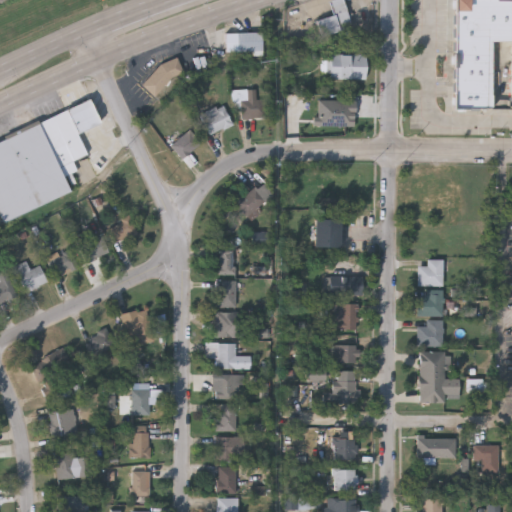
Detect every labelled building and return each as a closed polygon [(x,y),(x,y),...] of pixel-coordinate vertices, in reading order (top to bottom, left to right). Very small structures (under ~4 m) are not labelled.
[(320,19),(335,15),(331,0),(346,0),(353,27),(325,35),(320,19)] [(511,0),(453,0),(453,107),(491,107),(491,41),(511,41),(511,109),(511,0)] [(263,50),(227,50),(227,31),(263,31),(263,50)] [(367,54),(367,77),(330,77),(330,54),(367,54)] [(144,83),(172,55),(184,66),(156,95),(144,83)] [(268,116),(242,117),(242,107),(235,107),(234,88),(257,87),(258,98),(267,98),(268,116)] [(357,124),(318,124),(318,98),(357,98),(357,124)] [(233,123),(210,133),(202,112),(225,103),(233,123)] [(0,214),(0,139),(65,109),(84,151),(72,157),(77,168),(64,174),(72,189),(3,221),(0,214)] [(172,145),(190,128),(203,141),(184,158),(172,145)] [(360,172),(360,197),(334,197),(334,172),(360,172)] [(234,201),(260,180),(271,194),(246,215),(234,201)] [(111,242),(106,224),(130,217),(136,234),(111,242)] [(340,247),(314,247),(314,218),(340,218),(340,247)] [(78,245),(100,235),(107,253),(86,262),(78,245)] [(55,276),(46,256),(68,246),(77,265),(55,276)] [(217,273),(217,249),(234,249),(234,273),(217,273)] [(442,258),(442,284),(416,284),(416,265),(426,265),(426,258),(442,258)] [(24,291),(12,266),(25,260),(29,268),(39,264),(47,281),(24,291)] [(0,268),(3,267),(16,295),(0,301),(0,268)] [(361,275),(361,296),(327,296),(327,275),(361,275)] [(235,280),(235,306),(215,306),(215,280),(235,280)] [(442,315),(416,315),(416,294),(424,294),(424,288),(442,288),(442,315)] [(358,329),(332,328),(332,302),(358,302),(358,329)] [(126,335),(121,317),(145,310),(150,327),(126,335)] [(216,311),(245,311),(245,335),(216,335),(216,311)] [(442,319),(442,345),(416,345),(416,325),(425,325),(425,319),(442,319)] [(83,339),(108,327),(116,345),(91,356),(83,339)] [(235,367),(216,367),(215,350),(205,350),(205,342),(235,342),(235,367)] [(356,343),(356,363),(333,363),(333,343),(356,343)] [(71,366),(39,382),(30,365),(62,348),(71,366)] [(418,350),(444,350),(444,402),(418,402),(418,350)] [(237,373),(237,398),(215,398),(215,373),(237,373)] [(130,413),(130,388),(150,388),(150,392),(161,392),(161,395),(148,395),(148,413),(130,413)] [(235,403),(235,429),(215,429),(215,403),(235,403)] [(76,433),(51,435),(49,411),(73,409),(76,433)] [(130,456),(130,425),(149,425),(149,456),(130,456)] [(243,435),(243,459),(215,459),(215,435),(243,435)] [(454,436),(454,456),(416,456),(416,436),(454,436)] [(355,458),(333,458),(333,437),(355,437),(355,458)] [(462,468),(462,452),(478,453),(478,445),(503,445),(503,469),(462,468)] [(53,452),(72,452),(72,456),(86,456),(86,476),(53,476),(53,452)] [(236,491),(215,491),(215,465),(236,465),(236,491)] [(356,489),(333,489),(333,467),(356,467),(356,489)] [(148,470),(148,495),(130,495),(130,470),(148,470)] [(86,511),(58,511),(58,494),(86,494),(86,511)] [(237,497),(237,511),(215,511),(215,497),(237,497)] [(357,497),(357,511),(322,511),(322,507),(326,507),(326,497),(357,497)] [(422,511),(422,497),(443,497),(443,511),(422,511)]
